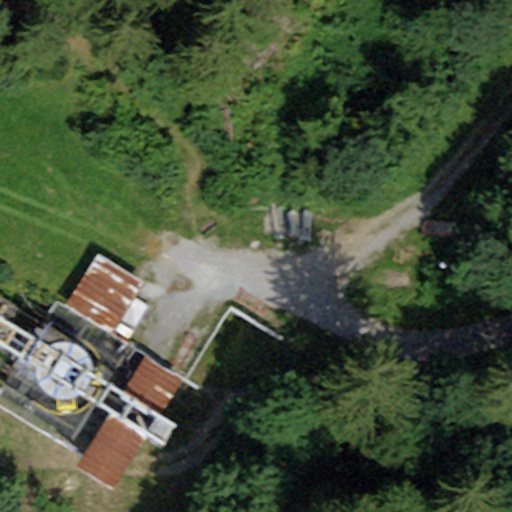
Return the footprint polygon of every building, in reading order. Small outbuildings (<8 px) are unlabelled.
[(257,196),(258,220),(303,218),(302,194),(257,196)] [(94,300),(176,352),(215,290),(134,239),(118,263),(94,248),(64,296),(88,311),(94,300)] [(170,362),(180,368),(225,296),(215,290),(176,352),(170,362)] [(159,355),(130,400),(151,414),(180,368),(170,362),(159,355)] [(89,453),(82,464),(108,481),(143,425),(117,409),(89,453)]
